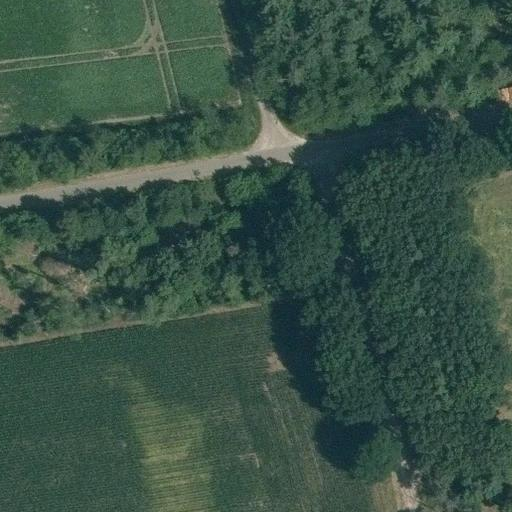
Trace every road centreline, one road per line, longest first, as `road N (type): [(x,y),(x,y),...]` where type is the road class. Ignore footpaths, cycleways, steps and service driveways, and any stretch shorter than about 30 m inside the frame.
road 1 (unclassified): [(317,151),(417,511)]
road 2 (unclassified): [(317,151),(0,209)]
road 3 (unclassified): [(511,116),(317,151)]
